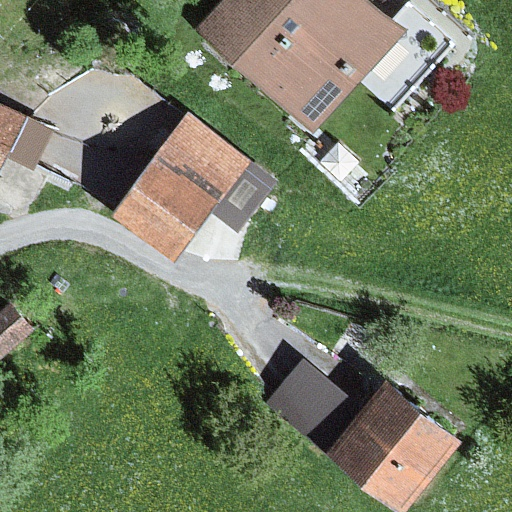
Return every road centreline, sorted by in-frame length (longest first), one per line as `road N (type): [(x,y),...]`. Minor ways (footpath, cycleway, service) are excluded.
road 1 (residential): [(0,243),(37,234),(103,237),(227,286),(289,292)]
road 2 (track): [(289,292),(511,327)]
